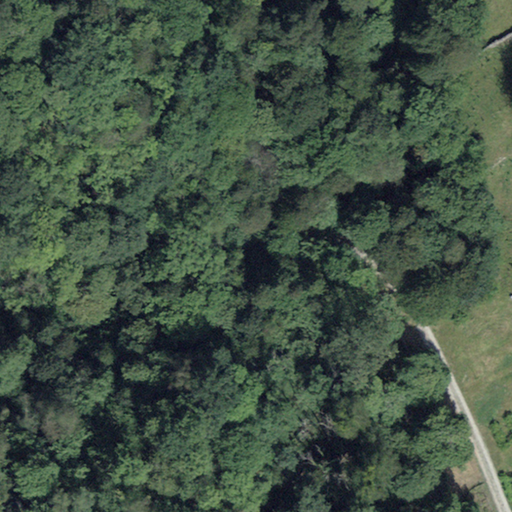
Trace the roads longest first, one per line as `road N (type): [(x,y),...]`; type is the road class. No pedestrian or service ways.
road 1 (track): [(504,511),(425,311),(379,267),(344,259)]
road 2 (track): [(344,259),(304,208),(221,0)]
